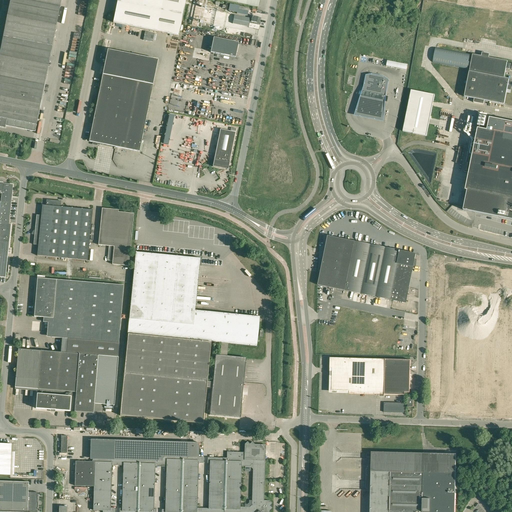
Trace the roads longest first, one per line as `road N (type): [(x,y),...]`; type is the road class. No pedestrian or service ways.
road 1 (unclassified): [(230,208),(274,0)]
road 2 (tertiary): [(292,241),(301,420)]
road 3 (tertiary): [(307,418),(302,240)]
road 4 (unclassified): [(65,171),(103,0)]
road 5 (unclassified): [(419,421),(423,248)]
road 6 (unclassified): [(230,208),(65,171)]
road 7 (unclassified): [(385,156),(395,151),(449,222),(511,242)]
road 8 (primary): [(323,0),(310,95),(325,148)]
road 9 (primary): [(335,143),(320,77),(335,0)]
road 10 (primary): [(511,253),(437,234),(389,209)]
road 11 (primary): [(388,222),(445,249),(511,261)]
road 12 (unclassified): [(11,290),(26,164)]
road 13 (unclassified): [(49,511),(50,443),(39,432),(0,429)]
